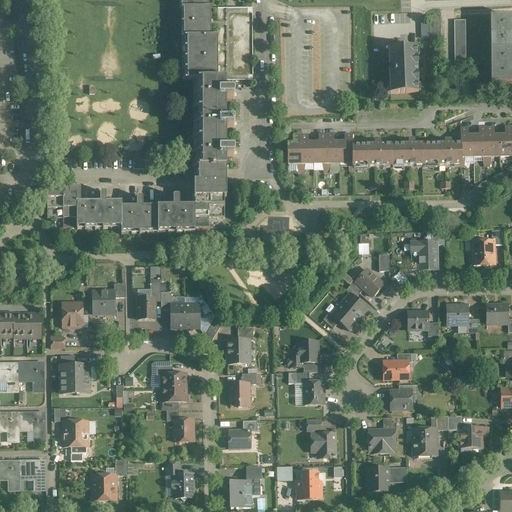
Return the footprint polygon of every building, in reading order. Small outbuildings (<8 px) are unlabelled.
[(191,81),(217,81),(217,39),(210,38),(210,9),(208,9),(208,0),(180,0),(180,8),(180,10),(183,10),(182,81),(191,81)] [(252,9),(217,9),(217,39),(217,81),(225,81),(252,81),(252,9)] [(489,18),(490,52),(511,51),(511,40),(511,18),(489,18)] [(429,45),(440,45),(440,21),(437,21),(429,21),(429,45)] [(453,21),(453,48),(453,49),(454,69),(466,68),(465,21),(453,21)] [(413,48),(405,49),(388,49),(389,64),(389,65),(388,65),(389,79),(390,94),(418,93),(418,83),(418,75),(417,74),(417,67),(418,67),(417,58),(416,48),(413,48)] [(511,84),(511,51),(490,52),(490,85),(511,84)] [(192,82),(192,104),(193,110),(191,110),(191,111),(193,111),(193,112),(193,139),(192,139),(192,140),(193,140),(193,146),(193,168),(192,168),(192,169),(194,169),(194,173),(194,208),(121,208),(121,203),(89,203),(89,191),(88,190),(87,189),(47,189),(47,217),(47,220),(63,219),(63,229),(76,229),(77,230),(77,229),(84,229),(84,230),(85,230),(85,229),(94,229),(94,230),(95,230),(95,229),(102,229),(103,230),(103,229),(110,229),(110,230),(111,230),(111,229),(121,229),(121,235),(122,235),(122,234),(131,234),(131,235),(131,236),(132,235),(132,234),(139,234),(139,235),(139,236),(140,235),(140,234),(147,234),(147,235),(147,236),(148,235),(156,235),(157,236),(158,236),(158,235),(167,235),(167,236),(168,235),(175,235),(175,236),(176,236),(176,235),(183,235),(183,236),(184,236),(184,235),(194,235),(194,241),(208,240),(208,230),(224,230),(224,199),(226,199),(226,172),(225,158),(233,157),(234,157),(234,156),(234,152),(233,151),(225,150),(225,81),(217,81),(191,81),(191,82),(192,82)] [(486,128),(478,129),(479,137),(473,137),(473,151),(473,158),(482,158),(483,167),(486,167),(486,128)] [(489,167),(491,158),(499,157),(499,136),(494,137),(493,128),(486,128),(486,167),(489,167)] [(499,136),(499,157),(511,157),(511,128),(504,128),(504,136),(499,136)] [(468,137),(468,129),(460,129),(460,146),(461,167),(463,167),(465,158),(473,158),(473,151),(473,137),(468,137)] [(304,174),(305,165),(313,165),(313,144),(308,144),(308,135),(300,136),(301,174),(304,174)] [(323,174),(326,174),(326,135),(318,135),(318,143),(313,144),(313,165),(322,165),(323,174)] [(329,174),(331,164),(339,164),(339,143),(334,143),(333,135),(326,135),(326,174),(329,174)] [(352,174),(352,168),(352,147),(352,135),(344,135),(344,143),(339,143),(339,164),(348,164),(349,174),(352,174)] [(298,174),(301,174),(300,136),(293,136),(293,144),(287,144),(287,165),(296,165),(298,174)] [(390,146),(391,168),(422,167),(422,146),(414,146),(414,142),(408,142),(408,146),(390,146)] [(450,146),(450,142),(444,142),(444,146),(422,146),(422,167),(461,167),(460,146),(450,146)] [(352,168),(367,168),(391,168),(390,146),(380,147),(380,143),(374,143),(374,147),(352,147),(352,168)] [(503,232),(502,232),(501,232),(491,232),(491,242),(493,242),(494,246),(503,246),(503,232)] [(437,246),(439,246),(444,246),(443,233),(431,234),(431,243),(436,243),(437,246)] [(494,266),(494,260),(493,242),(472,243),(472,252),(470,252),(470,255),(473,255),(473,267),(494,266)] [(362,243),(361,255),(370,255),(370,243),(362,243)] [(411,254),(418,254),(419,272),(437,271),(436,244),(410,244),(411,254)] [(388,256),(379,256),(378,257),(379,273),(388,272),(388,256)] [(383,286),(377,280),(366,271),(356,283),(363,290),(373,298),(383,286)] [(353,281),(350,284),(349,286),(359,295),(363,290),(355,283),(353,281)] [(114,293),(114,296),(114,299),(125,299),(125,285),(114,285),(114,293)] [(150,285),(150,294),(150,299),(154,299),(155,303),(160,303),(160,285),(150,285)] [(355,299),(356,299),(359,295),(350,287),(346,292),(350,295),(355,299)] [(114,293),(111,293),(110,293),(93,294),(94,316),(114,315),(114,293)] [(171,306),(171,300),(171,294),(160,294),(161,312),(170,312),(170,306),(171,306)] [(342,305),(354,315),(359,320),(367,310),(350,295),(342,305)] [(154,299),(138,299),(137,299),(138,321),(155,321),(154,299)] [(211,323),(212,321),(214,318),(206,304),(201,306),(211,323)] [(63,329),(68,329),(82,329),(81,305),(62,305),(62,308),(59,310),(59,314),(62,316),(63,316),(63,329)] [(359,320),(358,319),(342,305),(331,317),(349,332),(359,320)] [(170,306),(171,325),(171,330),(185,330),(184,306),(170,306)] [(185,330),(198,330),(199,330),(198,306),(196,306),(185,306),(185,330)] [(508,326),(508,318),(507,309),(495,309),(495,306),(486,306),(486,324),(494,323),(494,326),(508,326)] [(468,327),(468,322),(467,307),(446,307),(447,327),(468,327)] [(408,332),(409,332),(428,332),(428,314),(407,314),(408,332)] [(13,316),(13,315),(0,315),(0,339),(14,338),(13,316)] [(27,339),(27,316),(13,316),(14,338),(14,339),(27,339)] [(40,316),(27,316),(27,339),(41,339),(40,316)] [(337,325),(337,324),(327,316),(323,321),(333,330),(337,325)] [(220,328),(215,320),(214,318),(203,336),(212,341),(220,328)] [(468,335),(477,334),(478,334),(478,321),(468,321),(468,327),(467,327),(468,335)] [(438,324),(433,324),(428,325),(428,332),(428,339),(438,338),(438,324)] [(253,342),(253,341),(252,329),(240,330),(240,342),(249,342),(253,342)] [(64,339),(53,339),(52,339),(51,339),(51,350),(63,350),(64,350),(64,339)] [(249,366),(249,356),(249,342),(227,342),(227,366),(249,366)] [(288,359),(288,368),(288,369),(300,368),(300,364),(317,364),(317,343),(299,343),(299,350),(297,352),(297,355),(299,357),(299,359),(288,359)] [(397,363),(408,363),(408,364),(411,364),(411,363),(415,363),(414,355),(397,356),(397,363)] [(409,381),(408,370),(408,363),(383,364),(383,381),(409,381)] [(303,374),(309,374),(317,374),(317,364),(303,364),(303,374)] [(0,382),(8,382),(8,393),(18,393),(18,382),(18,365),(0,365),(0,382)] [(44,392),(44,365),(18,365),(18,382),(34,382),(34,392),(44,392)] [(61,381),(75,381),(88,381),(88,367),(60,367),(61,381)] [(156,368),(156,376),(161,376),(172,376),(172,368),(156,368)] [(295,375),(295,377),(295,385),(303,385),(303,384),(308,384),(308,374),(295,375)] [(161,376),(162,390),(186,389),(185,375),(172,376),(161,376)] [(255,375),(242,376),(242,386),(248,386),(256,386),(255,375)] [(61,395),(83,395),(89,395),(88,381),(61,381),(61,395)] [(323,384),(305,384),(304,384),(303,385),(304,406),(323,406),(323,384)] [(230,403),(232,403),(233,403),(237,403),(238,408),(248,408),(248,386),(229,386),(230,403)] [(186,389),(162,390),(162,404),(178,403),(186,403),(186,389)] [(500,391),(501,396),(501,409),(511,408),(511,390),(496,391),(500,391)] [(133,412),(133,406),(126,406),(127,392),(124,392),(123,412),(133,412)] [(414,406),(414,405),(414,397),(411,396),(411,393),(390,393),(390,411),(411,411),(411,408),(414,406)] [(178,411),(178,403),(162,404),(162,412),(166,412),(178,411)] [(496,408),(496,413),(496,414),(496,417),(507,417),(507,409),(501,409),(501,408),(496,408)] [(178,422),(178,411),(166,412),(167,422),(174,422),(178,422)] [(9,443),(19,442),(19,431),(19,414),(0,414),(0,431),(9,432),(9,443)] [(19,414),(19,431),(35,431),(35,442),(45,442),(45,414),(19,414)] [(447,418),(448,427),(448,432),(460,432),(459,418),(447,418)] [(396,433),(396,425),(395,419),(383,420),(383,433),(394,432),(394,433),(396,433)] [(193,443),(193,426),(193,425),(192,421),(178,422),(174,422),(174,443),(177,443),(179,445),(183,445),(184,443),(193,443)] [(307,433),(311,433),(321,433),(320,421),(306,422),(307,433)] [(250,433),(256,433),(257,433),(257,431),(256,422),(243,423),(243,433),(250,433)] [(63,423),(63,436),(87,436),(87,423),(63,423)] [(460,447),(460,449),(460,450),(462,452),(470,452),(472,450),(472,449),(481,449),(481,429),(461,430),(460,430),(460,445),(460,447)] [(412,431),(412,438),(413,445),(436,444),(436,430),(412,431)] [(369,455),(381,455),(394,454),(394,432),(369,433),(369,455)] [(250,433),(247,433),(229,433),(229,450),(250,450),(250,433)] [(87,449),(87,436),(63,436),(63,449),(74,449),(87,449)] [(311,453),(315,453),(322,453),(322,460),(335,459),(335,436),(311,436),(311,453)] [(413,458),(417,458),(436,458),(436,444),(413,445),(413,458)] [(115,462),(115,477),(127,477),(127,462),(115,462)] [(0,463),(0,480),(10,480),(10,491),(19,491),(19,480),(19,463),(0,463)] [(36,491),(46,491),(45,463),(19,463),(19,480),(36,480),(36,491)] [(179,463),(175,464),(165,464),(166,477),(173,477),(174,477),(174,476),(180,476),(179,463)] [(246,481),(248,481),(260,481),(260,469),(247,469),(246,469),(246,481)] [(292,469),(287,469),(277,469),(277,483),(293,483),(292,469)] [(407,483),(407,477),(407,476),(406,469),(388,470),(389,484),(407,483)] [(367,470),(367,489),(367,494),(389,494),(388,470),(367,470)] [(296,498),(307,498),(310,498),(310,501),(322,500),(321,487),(318,487),(318,475),(302,475),(302,483),(295,483),(295,491),(296,491),(296,498)] [(186,499),(187,499),(188,499),(193,499),(192,476),(174,477),(174,484),(172,486),(172,489),(174,490),(174,499),(181,499),(184,502),(186,499)] [(91,477),(92,490),(115,490),(115,477),(91,477)] [(230,484),(230,504),(231,510),(250,509),(250,497),(259,496),(259,488),(250,488),(250,484),(230,484)] [(115,490),(92,490),(92,503),(99,503),(116,503),(115,490)] [(500,511),(511,511),(511,494),(503,494),(500,494),(500,511)]
